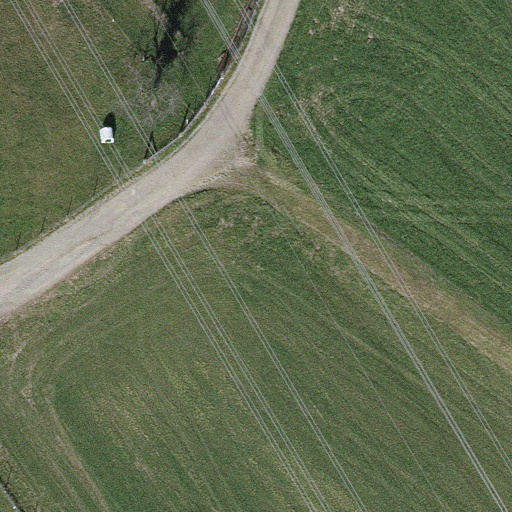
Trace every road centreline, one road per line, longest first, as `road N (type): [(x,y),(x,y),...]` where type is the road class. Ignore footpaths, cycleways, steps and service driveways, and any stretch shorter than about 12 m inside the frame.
road 1 (track): [(0,294),(177,168),(247,67),(270,0)]
road 2 (track): [(177,168),(265,181),(511,356)]
